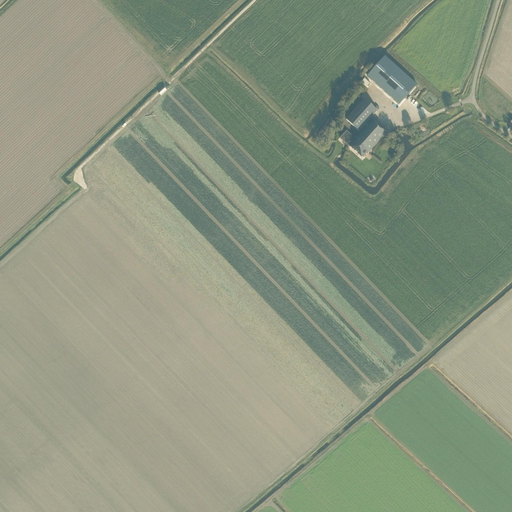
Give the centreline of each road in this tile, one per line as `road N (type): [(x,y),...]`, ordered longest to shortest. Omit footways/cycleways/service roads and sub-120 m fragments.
road 1 (track): [(77,184),(80,168),(255,0)]
road 2 (unclassified): [(511,137),(485,118),(473,94),(498,0)]
